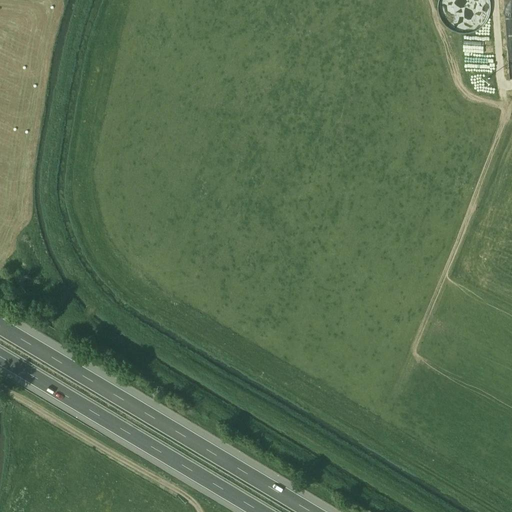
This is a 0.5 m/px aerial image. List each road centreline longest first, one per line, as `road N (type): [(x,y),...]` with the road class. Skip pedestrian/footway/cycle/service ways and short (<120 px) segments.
road 1 (motorway): [(318,511),(0,319)]
road 2 (motorway): [(0,353),(266,511)]
road 3 (track): [(382,511),(169,383)]
road 4 (track): [(0,384),(189,497),(196,511)]
